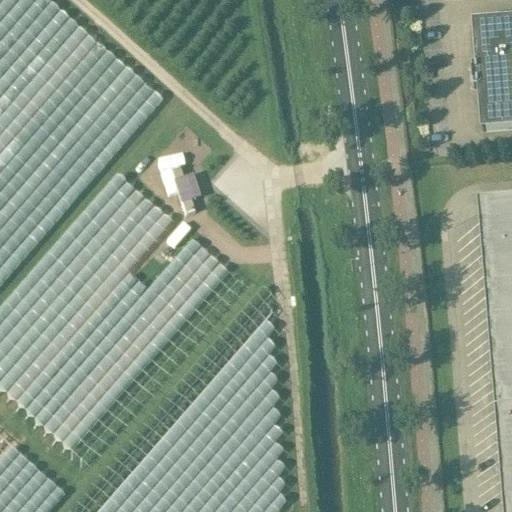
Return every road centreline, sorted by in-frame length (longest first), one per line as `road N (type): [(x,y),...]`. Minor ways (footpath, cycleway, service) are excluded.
road 1 (secondary): [(392,511),(339,0)]
road 2 (track): [(361,161),(277,166),(80,0)]
road 3 (unknown): [(492,511),(472,242),(484,209),(511,196)]
